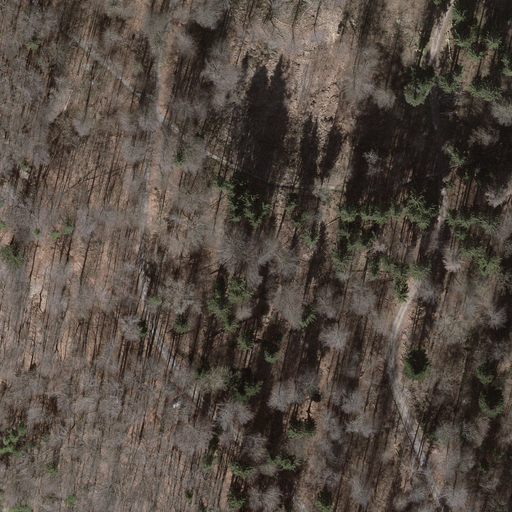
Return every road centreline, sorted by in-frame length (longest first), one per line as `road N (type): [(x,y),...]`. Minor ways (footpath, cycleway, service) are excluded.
road 1 (track): [(176,0),(152,109),(148,305),(161,343),(198,397),(304,511)]
road 2 (track): [(445,511),(391,363),(401,314),(444,209),(431,70),(450,0)]
